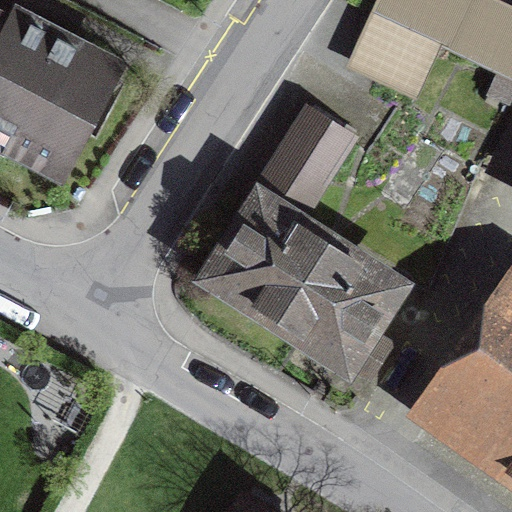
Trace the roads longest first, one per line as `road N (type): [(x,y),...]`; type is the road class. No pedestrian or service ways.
road 1 (residential): [(300,0),(92,314)]
road 2 (unclassified): [(92,314),(394,511)]
